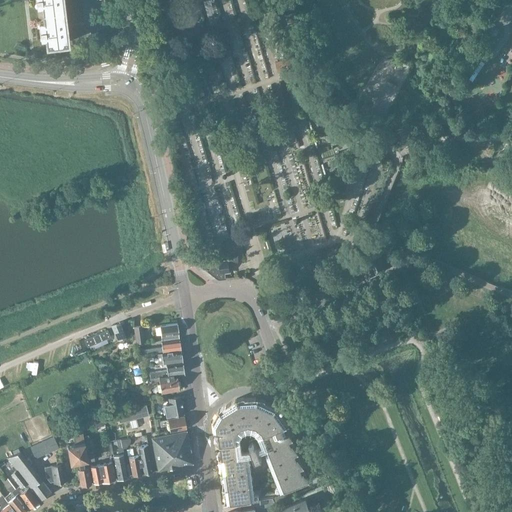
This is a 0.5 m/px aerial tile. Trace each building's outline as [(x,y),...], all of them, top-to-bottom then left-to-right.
[(62,9),(61,0),(34,0),(35,0),(36,0),(40,0),(42,12),(62,9)] [(66,42),(62,9),(42,12),(44,28),(38,29),(39,31),(39,33),(45,32),(46,44),(66,42)] [(183,62),(188,78),(214,70),(210,54),(183,62)] [(293,68),(292,67),(290,58),(275,62),(278,73),(293,68)] [(394,89),(396,84),(388,80),(386,85),(394,89)] [(486,93),(478,100),(486,108),(494,101),(486,93)] [(366,278),(385,268),(377,251),(357,260),(366,278)] [(228,260),(220,261),(219,261),(220,265),(216,266),(212,268),(209,271),(208,270),(207,271),(216,278),(218,279),(220,279),(225,278),(225,272),(229,272),(229,273),(230,272),(228,259),(228,260)] [(128,334),(123,321),(116,324),(119,333),(114,335),(116,338),(120,336),(122,340),(130,336),(133,335),(132,332),(128,334)] [(161,341),(179,338),(178,334),(179,334),(177,323),(159,326),(161,341)] [(144,342),(142,325),(134,326),(136,343),(144,342)] [(110,337),(107,330),(84,339),(87,346),(91,345),(106,338),(110,337)] [(140,354),(145,354),(180,349),(179,339),(161,342),(161,347),(139,349),(140,354)] [(182,361),(181,351),(157,354),(159,364),(182,361)] [(107,365),(103,364),(101,363),(97,364),(100,370),(101,370),(102,370),(103,370),(104,371),(105,372),(111,369),(109,367),(107,365)] [(149,372),(150,377),(173,374),(184,373),(183,363),(166,365),(166,370),(149,372)] [(161,392),(179,389),(177,376),(173,377),(173,374),(150,377),(151,382),(158,381),(161,392)] [(168,398),(169,404),(164,405),(166,417),(184,414),(180,395),(168,398)] [(227,494),(226,494),(226,493),(224,503),(224,504),(252,500),(246,455),(239,456),(236,436),(238,432),(242,428),(246,426),(251,425),(255,426),(260,428),(284,491),(312,480),(290,423),(289,424),(277,407),(278,407),(277,406),(258,398),(259,397),(258,397),(237,398),(219,409),(219,410),(213,421),(214,421),(215,430),(214,430),(219,432),(220,443),(219,443),(220,444),(222,458),(218,459),(218,460),(222,459),(223,464),(222,464),(220,474),(224,474),(225,479),(224,479),(222,488),(222,489),(226,489),(227,494)] [(133,408),(141,406),(139,398),(131,400),(133,408)] [(141,406),(133,408),(118,411),(120,422),(148,415),(146,405),(141,406)] [(170,431),(185,428),(186,428),(184,415),(159,420),(160,425),(168,423),(170,431)] [(151,437),(158,470),(193,463),(186,430),(176,432),(158,436),(151,437)] [(67,445),(70,463),(78,461),(83,460),(88,459),(83,433),(74,435),(75,443),(67,445)] [(30,446),(35,458),(59,448),(53,436),(30,446)] [(252,450),(249,451),(249,454),(253,454),(255,460),(261,457),(258,451),(263,449),(262,445),(257,447),(256,444),(254,445),(252,440),(250,441),(252,446),(250,447),(252,450)] [(116,477),(127,475),(125,464),(124,458),(121,444),(117,445),(118,455),(113,456),(116,477)] [(148,444),(138,446),(139,454),(128,456),(129,463),(125,464),(127,475),(132,475),(153,471),(148,444)] [(7,457),(13,465),(29,485),(40,499),(50,491),(20,451),(7,457)] [(50,466),(44,467),(46,477),(50,482),(53,481),(53,483),(57,482),(60,483),(63,482),(62,481),(66,481),(63,469),(62,463),(62,462),(61,463),(60,457),(56,457),(57,463),(50,465),(50,466)] [(84,467),(83,460),(78,461),(79,468),(76,469),(80,485),(91,483),(88,466),(84,467)] [(114,478),(111,461),(91,465),(94,482),(114,478)] [(28,487),(29,485),(13,465),(11,466),(14,470),(10,473),(19,485),(15,488),(18,492),(29,507),(38,500),(28,487)] [(2,480),(5,484),(11,492),(4,497),(16,511),(22,511),(27,508),(15,494),(18,492),(15,488),(6,477),(2,480)] [(0,511),(16,511),(4,497),(2,494),(0,495),(0,502),(3,507),(0,509),(0,511)] [(311,511),(306,498),(282,508),(283,511),(311,511)] [(271,511),(274,511),(281,509),(279,503),(269,507),(271,511)]
